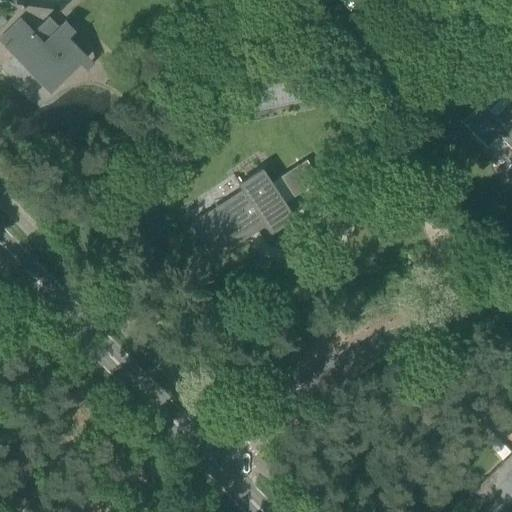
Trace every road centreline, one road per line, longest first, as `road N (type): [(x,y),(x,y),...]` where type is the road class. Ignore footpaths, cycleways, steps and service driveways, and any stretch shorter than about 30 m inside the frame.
road 1 (unclassified): [(219,469),(354,366),(511,303)]
road 2 (secondary): [(219,469),(0,244)]
